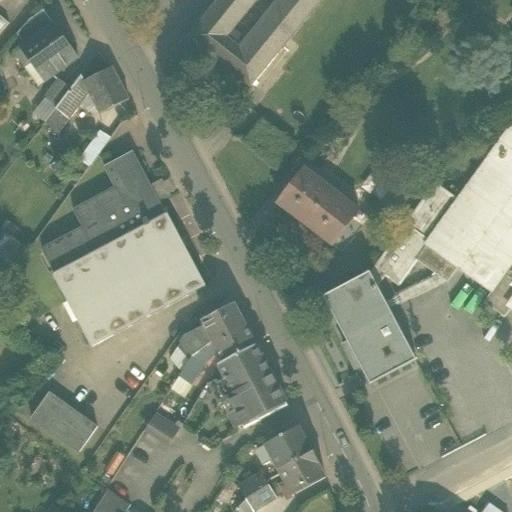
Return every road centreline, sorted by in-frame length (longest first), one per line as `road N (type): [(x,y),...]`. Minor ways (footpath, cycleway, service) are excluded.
road 1 (secondary): [(368,511),(98,0)]
road 2 (residential): [(376,511),(511,448)]
